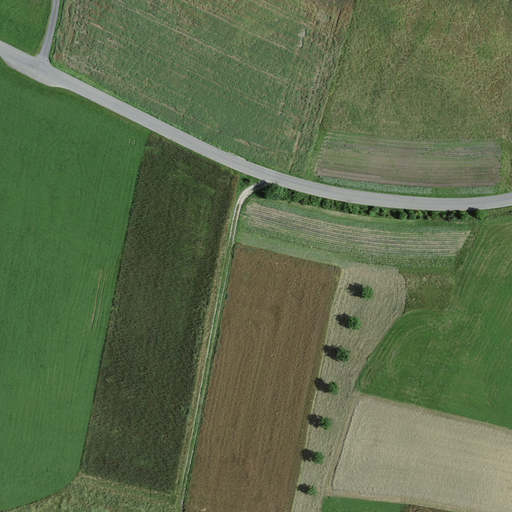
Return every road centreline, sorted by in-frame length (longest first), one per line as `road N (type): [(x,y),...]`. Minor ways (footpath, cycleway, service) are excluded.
road 1 (unclassified): [(0,47),(217,155),(296,184),(384,200),(511,199)]
road 2 (track): [(181,506),(238,205),(252,188),(280,179)]
